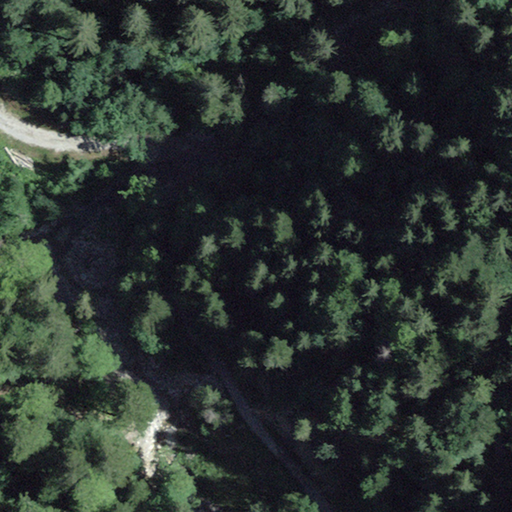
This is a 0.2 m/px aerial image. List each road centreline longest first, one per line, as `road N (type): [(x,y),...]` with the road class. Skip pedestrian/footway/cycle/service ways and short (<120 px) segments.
road 1 (track): [(187,190),(175,267),(180,309),(262,440),(324,511)]
road 2 (track): [(0,119),(84,146),(156,142),(187,172),(187,190)]
